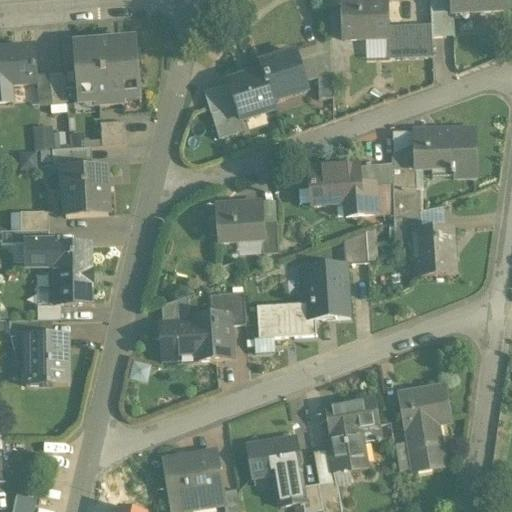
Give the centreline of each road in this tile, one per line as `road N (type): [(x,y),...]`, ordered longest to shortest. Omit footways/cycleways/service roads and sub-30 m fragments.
road 1 (residential): [(93,452),(501,305)]
road 2 (residential): [(149,198),(511,67)]
road 3 (residential): [(93,452),(149,198)]
road 4 (residential): [(471,511),(501,305)]
road 5 (residential): [(149,198),(189,43),(191,1)]
road 6 (residential): [(0,16),(191,1)]
